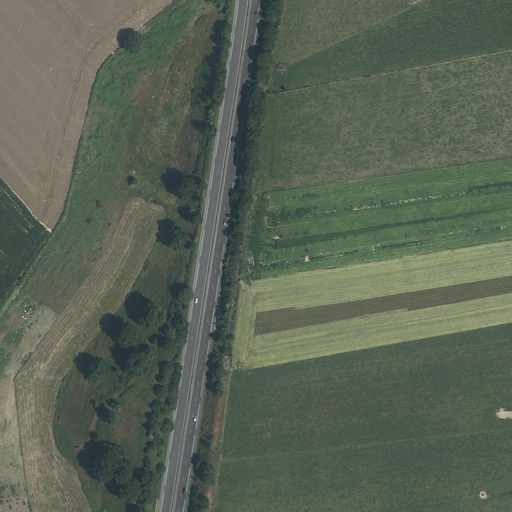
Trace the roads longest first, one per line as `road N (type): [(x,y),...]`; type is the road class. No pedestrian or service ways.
road 1 (trunk): [(242,0),(165,511)]
road 2 (trunk): [(178,511),(254,0)]
